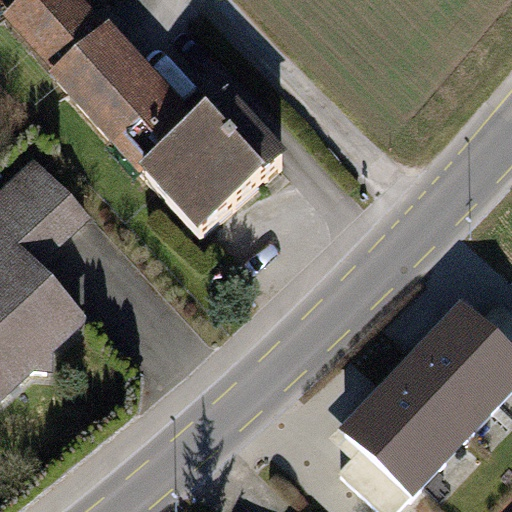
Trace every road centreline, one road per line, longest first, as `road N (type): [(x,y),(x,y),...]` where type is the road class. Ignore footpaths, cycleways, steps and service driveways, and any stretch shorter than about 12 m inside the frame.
road 1 (tertiary): [(109,511),(240,406),(424,228),(511,130)]
road 2 (track): [(213,0),(424,228)]
